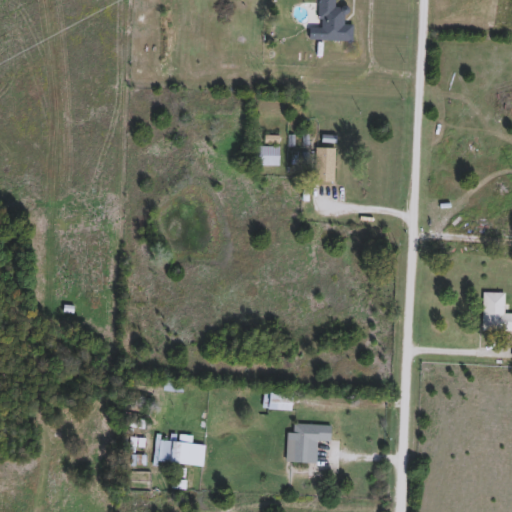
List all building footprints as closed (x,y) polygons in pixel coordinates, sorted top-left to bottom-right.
[(352,42),(308,40),(309,27),(317,28),(318,0),(334,0),(334,7),(344,7),(344,25),(352,25),(352,42)] [(278,147),(278,166),(254,166),(254,147),(278,147)] [(334,149),(334,183),(314,183),(314,149),(334,149)] [(511,331),(481,331),(482,293),(503,294),(503,314),(511,314),(511,331)] [(292,394),(292,411),(262,410),(263,392),(292,394)] [(330,426),(330,442),(316,442),(315,464),(285,463),(286,433),(292,433),(293,424),(330,426)] [(202,467),(153,462),(155,440),(177,442),(178,435),(191,436),(190,444),(204,446),(202,467)]
